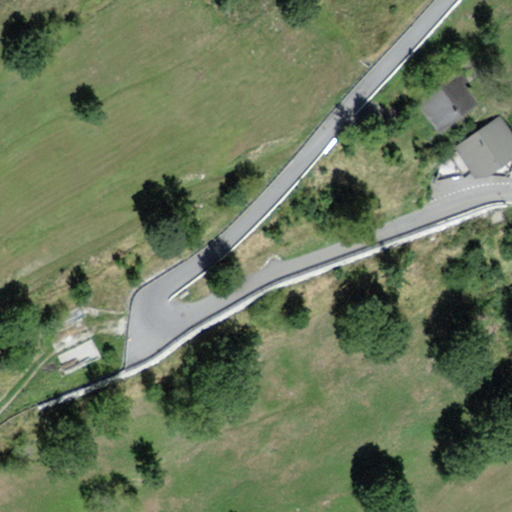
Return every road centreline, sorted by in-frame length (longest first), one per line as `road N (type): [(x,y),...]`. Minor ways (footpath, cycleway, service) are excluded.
road 1 (unclassified): [(427,214),(257,281),(177,323),(157,318),(152,302),(247,225),(445,0)]
road 2 (track): [(152,312),(55,349),(0,393)]
